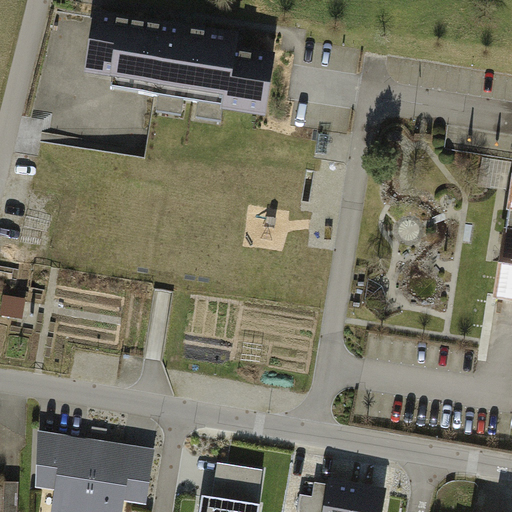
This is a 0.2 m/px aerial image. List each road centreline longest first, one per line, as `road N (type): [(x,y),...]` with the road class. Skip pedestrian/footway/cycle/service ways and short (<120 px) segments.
road 1 (residential): [(430,454),(180,410)]
road 2 (residential): [(180,410),(0,380)]
road 3 (residential): [(38,0),(0,162)]
